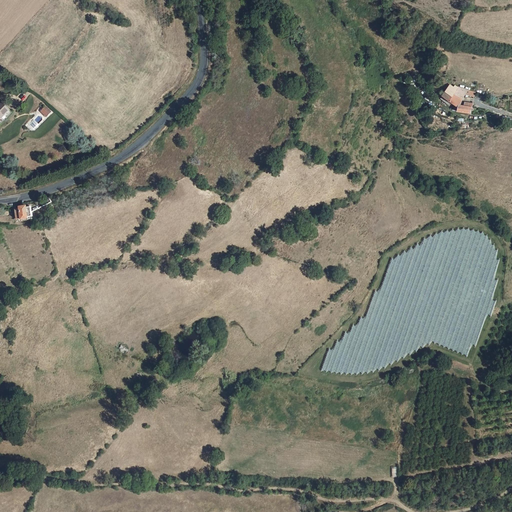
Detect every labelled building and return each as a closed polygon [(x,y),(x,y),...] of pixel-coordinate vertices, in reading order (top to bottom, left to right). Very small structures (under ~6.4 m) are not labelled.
[(464,102),(455,97),(458,91),(450,87),(443,97),(452,107),(459,110),(458,114),(473,116),(474,109),(463,107),(464,102)] [(458,91),(455,97),(464,102),(464,98),(476,99),(477,95),(459,89),(458,91)] [(3,103),(0,105),(0,117),(4,115),(3,113),(8,109),(3,103)] [(50,110),(44,105),(40,110),(46,115),(50,110)] [(16,209),(17,221),(20,220),(20,222),(28,221),(28,218),(30,217),(29,207),(25,208),(25,206),(19,207),(19,209),(16,209)]
